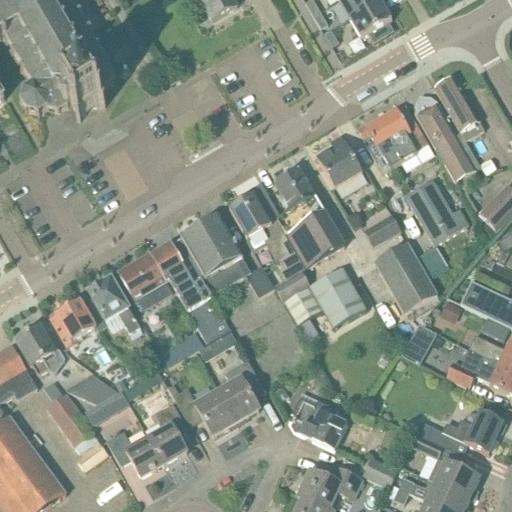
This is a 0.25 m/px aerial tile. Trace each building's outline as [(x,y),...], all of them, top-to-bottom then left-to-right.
[(111,68),(102,50),(74,3),(79,0),(0,0),(0,43),(6,40),(33,89),(25,94),(22,106),(27,115),(38,118),(47,114),(58,117),(72,109),(78,119),(77,124),(81,125),(82,119),(100,109),(105,110),(106,107),(101,105),(95,95),(97,90),(104,92),(112,88),(114,79),(109,69),(111,68)] [(197,0),(213,25),(238,11),(231,0),(197,0)] [(377,0),(348,0),(339,5),(350,24),(381,6),(377,0)] [(306,7),(313,20),(320,16),(313,3),(306,7)] [(392,25),(381,6),(350,24),(361,43),(368,39),(387,28),(392,25)] [(328,29),(320,16),(313,20),(321,33),(328,29)] [(387,28),(368,39),(373,48),(392,37),(387,28)] [(324,39),(332,52),(339,48),(331,35),(324,39)] [(435,94),(460,138),(465,145),(484,134),(454,82),(435,94)] [(455,187),(477,175),(440,113),(434,109),(431,115),(425,118),(419,118),(419,125),(455,187)] [(363,145),(373,162),(375,165),(382,161),(390,175),(417,159),(416,157),(428,149),(406,111),(395,117),(393,113),(362,131),(368,142),(363,145)] [(317,163),(327,180),(335,194),(363,177),(344,146),(317,163)] [(291,215),(280,221),(277,223),(306,273),(344,251),(309,190),(299,173),(275,187),(291,215)] [(453,218),(434,185),(407,201),(435,250),(469,230),(460,215),(453,218)] [(480,187),(472,192),(477,200),(484,195),(480,187)] [(277,223),(280,221),(262,190),(260,191),(260,194),(256,196),(254,195),(249,198),(249,200),(250,202),(229,214),(255,258),(268,250),(278,267),(276,268),(285,284),(275,289),(309,349),(321,343),(310,324),(323,316),(333,334),(367,315),(343,273),(311,291),(302,275),(306,273),(277,223)] [(511,196),(507,192),(480,220),(496,236),(511,218),(511,196)] [(392,220),(364,236),(374,252),(401,235),(392,220)] [(251,278),(236,252),(238,252),(236,249),(235,250),(218,221),(205,228),(201,222),(199,224),(198,226),(198,229),(199,231),(181,242),(186,251),(183,253),(211,302),(246,282),(259,304),(274,295),(261,272),(251,278)] [(511,251),(511,238),(498,246),(504,256),(511,251)] [(171,247),(151,259),(167,286),(169,285),(207,350),(231,336),(211,302),(183,253),(177,257),(171,247)] [(437,300),(407,248),(375,267),(405,319),(437,300)] [(167,286),(151,259),(119,278),(134,305),(167,286)] [(119,319),(125,330),(130,339),(141,333),(112,283),(110,283),(113,287),(105,291),(101,289),(89,296),(107,326),(119,319)] [(511,304),(472,286),(460,310),(488,322),(510,333),(511,333),(511,304)] [(50,323),(60,340),(68,353),(78,348),(76,345),(97,333),(81,305),(50,323)] [(440,321),(455,328),(462,312),(448,305),(440,321)] [(504,346),(510,333),(488,322),(481,336),(504,346)] [(40,330),(15,344),(25,362),(31,371),(33,370),(39,380),(48,374),(53,378),(54,378),(55,378),(56,377),(64,366),(65,366),(65,365),(65,364),(65,363),(60,355),(60,354),(59,354),(58,354),(57,354),(55,355),(50,347),(40,330)] [(169,374),(205,353),(195,337),(160,358),(169,374)] [(232,337),(199,357),(206,367),(238,347),(232,337)] [(475,340),(469,354),(511,374),(511,347),(510,347),(506,355),(475,340)] [(409,347),(402,360),(419,370),(427,356),(409,347)] [(511,400),(511,374),(469,354),(461,370),(454,366),(446,382),(470,393),(476,381),(491,388),(490,390),(511,400)] [(384,359),(379,364),(387,370),(392,365),(384,359)] [(219,397),(236,428),(259,415),(249,397),(262,390),(248,366),(225,379),(231,390),(219,397)] [(122,396),(128,406),(164,385),(158,375),(140,386),(122,396)] [(122,396),(140,386),(135,378),(112,392),(120,397),(122,396)] [(115,399),(119,398),(92,379),(66,395),(67,397),(97,410),(115,399)] [(214,442),(236,428),(219,397),(196,410),(188,395),(180,400),(173,389),(168,392),(174,402),(176,402),(174,403),(190,431),(203,423),(214,442)] [(273,398),(280,408),(289,401),(282,391),(273,398)] [(122,410),(128,406),(122,396),(120,397),(119,398),(115,399),(122,410)] [(66,398),(46,413),(74,452),(76,451),(82,459),(75,463),(85,477),(108,460),(98,447),(99,446),(93,438),(95,437),(66,398)] [(294,436),(299,439),(304,441),(309,439),(314,441),(312,445),(335,456),(347,428),(335,422),(338,415),(302,398),(289,427),(294,436)] [(0,401),(0,511),(82,511),(64,478),(5,511),(0,511),(0,414),(6,412),(0,401)] [(149,443),(164,470),(187,456),(177,438),(187,433),(173,409),(156,419),(165,435),(149,443)] [(461,424),(458,430),(457,430),(456,433),(447,428),(443,435),(421,425),(415,438),(463,461),(469,450),(489,460),(504,428),(479,415),(472,430),(461,424)] [(107,447),(112,454),(122,471),(131,466),(141,483),(164,470),(149,443),(133,453),(124,437),(107,447)] [(458,473),(463,461),(415,438),(410,449),(439,463),(428,483),(475,505),(478,499),(474,497),(480,483),(458,473)] [(372,486),(387,493),(389,494),(398,474),(372,462),(363,481),(373,486),(372,486)] [(363,485),(353,480),(335,472),(329,484),(310,476),(298,502),(302,504),(321,511),(331,511),(338,498),(354,505),(363,485)] [(398,493),(409,498),(414,487),(404,482),(398,493)] [(474,506),(475,505),(428,483),(428,484),(430,485),(425,494),(430,497),(426,506),(438,511),(466,511),(470,504),(474,506)] [(409,498),(398,493),(395,492),(390,502),(404,508),(409,498)]
